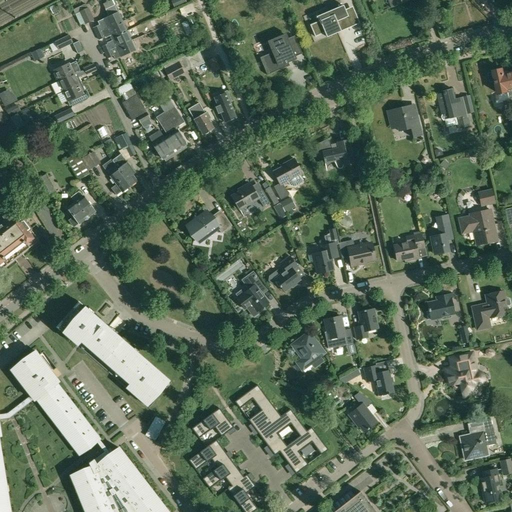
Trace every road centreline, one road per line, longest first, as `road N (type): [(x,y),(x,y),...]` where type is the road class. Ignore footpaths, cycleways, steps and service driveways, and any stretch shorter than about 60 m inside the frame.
road 1 (tertiary): [(511,28),(341,87),(159,192)]
road 2 (residential): [(390,282),(314,300),(234,349),(135,313),(84,250)]
road 3 (residential): [(192,511),(79,366)]
road 4 (residential): [(159,192),(84,32)]
road 5 (residential): [(399,428),(416,407),(416,392),(390,282)]
road 6 (residential): [(288,511),(399,428)]
road 7 (residential): [(390,282),(511,257)]
